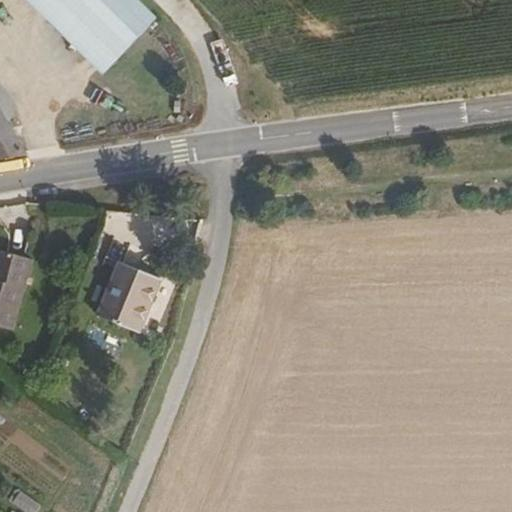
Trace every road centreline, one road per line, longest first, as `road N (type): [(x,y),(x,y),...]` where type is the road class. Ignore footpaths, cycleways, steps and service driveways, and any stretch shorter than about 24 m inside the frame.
road 1 (residential): [(126,511),(212,283),(229,143)]
road 2 (tertiary): [(511,107),(229,143)]
road 3 (tertiary): [(229,143),(0,180)]
road 4 (track): [(164,0),(200,35),(229,143)]
